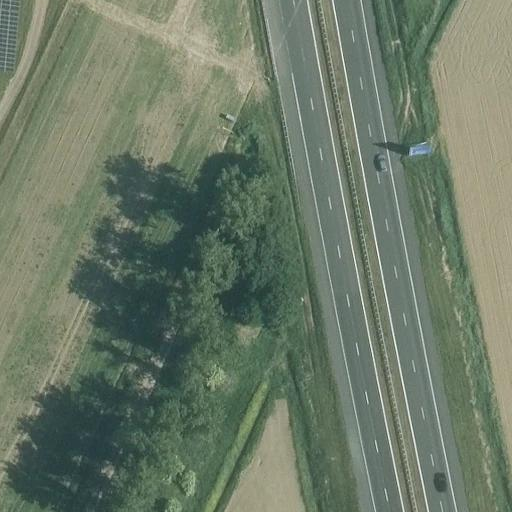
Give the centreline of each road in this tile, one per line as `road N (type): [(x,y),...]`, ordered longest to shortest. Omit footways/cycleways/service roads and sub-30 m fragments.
road 1 (motorway): [(293,0),(390,511)]
road 2 (motorway): [(442,511),(346,0)]
road 3 (unclassified): [(90,511),(237,194)]
